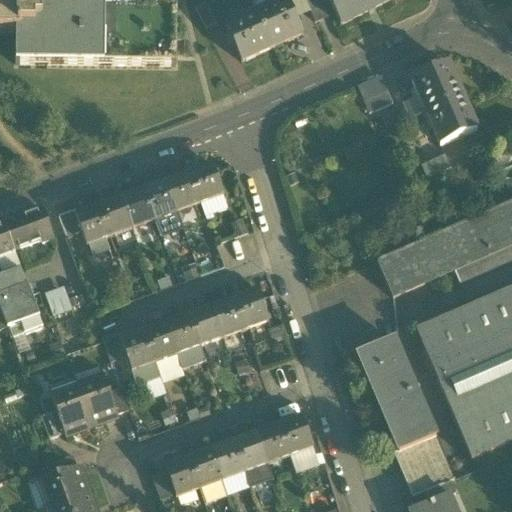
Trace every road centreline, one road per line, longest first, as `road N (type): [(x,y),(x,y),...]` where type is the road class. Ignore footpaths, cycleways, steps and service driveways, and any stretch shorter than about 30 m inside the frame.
road 1 (residential): [(325,384),(127,458),(147,511)]
road 2 (residential): [(242,116),(0,205)]
road 3 (residential): [(465,24),(242,116)]
road 4 (residential): [(284,255),(102,325)]
road 5 (residential): [(242,116),(284,255)]
road 6 (residential): [(284,255),(325,384)]
road 7 (residential): [(325,384),(364,511)]
